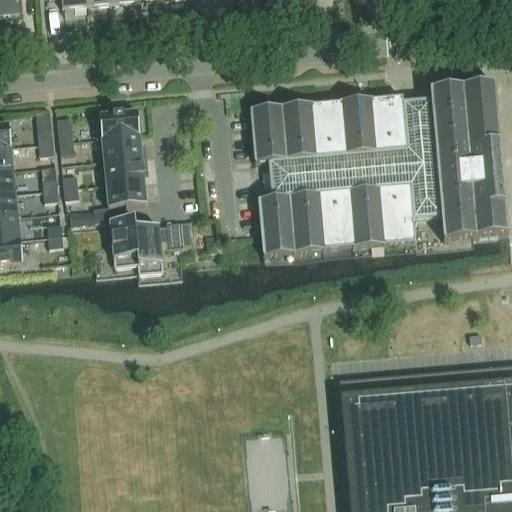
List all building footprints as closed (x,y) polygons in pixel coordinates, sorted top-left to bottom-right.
[(0,0),(0,20),(19,19),(16,0),(0,0)] [(47,0),(48,5),(60,4),(61,14),(87,12),(86,0),(47,0)] [(112,10),(111,0),(86,0),(87,12),(112,10)] [(111,0),(112,10),(137,7),(136,0),(111,0)] [(253,169),(266,168),(267,178),(261,178),(262,187),(263,194),(269,194),(269,204),(257,205),(262,260),(262,263),(293,261),(323,258),(353,255),(384,253),(414,250),(442,248),(452,247),(507,242),(504,212),(501,181),(498,151),(495,120),(493,89),(438,94),(428,95),(429,105),(419,106),(401,108),(401,103),(370,105),(340,108),(309,110),(279,113),(249,115),(253,169)] [(98,121),(101,145),(138,141),(140,141),(138,122),(136,122),(135,117),(98,121)] [(0,154),(10,154),(8,130),(0,130),(0,154)] [(59,149),(73,147),(72,136),(58,137),(59,149)] [(51,138),(37,140),(39,151),(52,149),(51,138)] [(138,141),(101,145),(103,167),(140,164),(138,141)] [(74,159),(73,147),(59,149),(60,160),(74,159)] [(53,161),(52,149),(39,151),(40,162),(53,161)] [(0,177),(13,177),(10,154),(0,154),(0,177)] [(142,187),(140,164),(103,167),(105,190),(142,187)] [(13,177),(0,177),(0,201),(15,200),(13,177)] [(77,193),(76,182),(63,184),(64,195),(77,193)] [(57,195),(56,184),(42,186),(43,197),(57,195)] [(105,190),(108,213),(120,212),(120,213),(145,210),(142,187),(105,190)] [(78,205),(77,193),(64,195),(65,206),(78,205)] [(58,207),(57,195),(43,197),(44,208),(58,207)] [(0,224),(17,223),(15,200),(0,201),(0,224)] [(108,213),(92,214),(92,216),(93,229),(108,227),(108,226),(121,225),(120,213),(120,212),(108,213)] [(92,216),(68,218),(70,231),(93,229),(92,216)] [(0,224),(0,247),(20,245),(17,223),(0,224)] [(121,225),(108,226),(108,227),(113,273),(136,271),(137,271),(133,233),(134,233),(133,224),(121,225)] [(157,231),(134,233),(133,233),(137,271),(136,271),(137,281),(161,278),(158,248),(166,247),(167,255),(181,253),(179,229),(165,230),(165,234),(157,235),(157,231)] [(47,232),(48,243),(61,241),(60,230),(47,232)] [(63,253),(61,241),(48,243),(49,254),(63,253)] [(206,245),(208,258),(220,257),(219,244),(206,245)] [(20,245),(0,247),(0,271),(22,269),(20,245)] [(511,511),(511,372),(340,388),(351,511),(511,511)]
